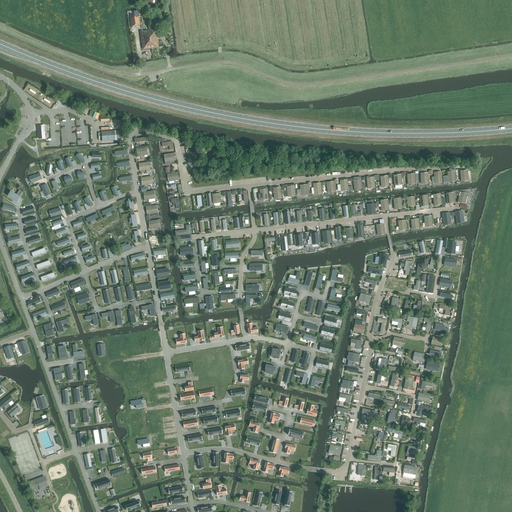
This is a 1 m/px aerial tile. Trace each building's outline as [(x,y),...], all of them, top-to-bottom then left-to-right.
[(132,18),(130,18),(131,27),(140,25),(138,11),(134,11),(134,17),(132,18)] [(151,30),(148,31),(151,48),(158,47),(156,30),(151,31),(151,30)] [(148,31),(141,32),(143,49),(151,48),(148,31)] [(120,119),(111,120),(111,130),(114,129),(114,126),(120,125),(120,119)] [(120,130),(101,132),(102,141),(121,139),(120,130)] [(162,143),(162,147),(169,146),(170,150),(174,150),(172,142),(162,143)] [(137,157),(147,156),(146,148),(136,150),(137,157)] [(164,155),(165,163),(176,161),(174,154),(164,155)] [(140,172),(150,170),(149,162),(139,164),(140,172)] [(455,182),(456,181),(455,171),(447,172),(448,182),(452,182),(453,182),(454,182),(455,182)] [(468,171),(460,171),(461,181),(462,181),(463,181),(464,181),(468,181),(468,171)] [(435,183),(439,183),(440,183),(441,183),(441,182),(442,182),(441,172),(434,173),(435,183)] [(39,173),(29,177),(30,180),(30,181),(31,181),(32,183),(42,179),(39,173)] [(167,174),(168,182),(179,180),(178,173),(167,174)] [(415,174),(411,174),(407,174),(408,185),(412,184),(413,185),(414,184),(415,184),(415,174)] [(398,185),(399,185),(400,185),(401,185),(402,185),(401,175),(394,175),(395,186),(395,185),(396,186),(397,186),(398,185)] [(381,187),(386,187),(387,187),(388,186),(389,186),(388,176),(380,177),(380,178),(381,187)] [(142,186),(152,184),(151,177),(141,178),(142,186)] [(371,188),(372,188),(373,188),(374,188),(375,188),(374,178),(366,178),(368,188),(369,189),(370,188),(371,188)] [(340,179),(340,181),(340,185),(341,191),(342,191),(343,191),(344,191),(345,191),(346,191),(347,191),(348,190),(347,180),(347,179),(340,179)] [(361,181),(353,182),(354,191),(362,190),(361,181)] [(335,192),(334,182),(327,183),(328,193),(329,193),(330,193),(331,192),(332,192),(333,192),(334,192),(335,192)] [(314,188),(314,194),(315,194),(316,194),(317,194),(319,194),(320,194),(321,193),(322,193),(321,183),(313,184),(314,188)] [(46,184),(41,187),(45,197),(47,196),(49,196),(48,195),(51,194),(46,184)] [(301,196),(305,195),(306,195),(307,195),(308,195),(307,185),(300,185),(301,196)] [(290,197),(291,197),(292,197),(293,197),(294,197),(295,196),(294,186),(287,187),(288,197),(289,197),(290,197)] [(281,187),(277,188),(274,188),(273,188),(274,198),(275,198),(276,199),(277,198),(279,198),(280,198),(281,198),(282,198),(281,187)] [(268,199),(267,189),(260,190),(261,200),(265,199),(266,200),(267,200),(268,199)] [(11,192),(8,196),(17,201),(22,193),(19,191),(16,195),(11,192)] [(145,200),(155,198),(154,191),(144,192),(145,200)] [(465,204),(468,194),(467,194),(466,194),(465,193),(460,192),(458,202),(465,204)] [(450,193),(449,193),(448,193),(447,194),(446,194),(447,204),(455,203),(454,193),(453,193),(452,193),(451,193),(450,193)] [(221,203),(220,194),(212,195),(213,204),(221,203)] [(437,195),(433,195),(434,205),(441,204),(440,194),(439,194),(438,194),(437,195)] [(424,196),(420,196),(421,206),(428,206),(427,196),(426,195),(425,196),(424,196)] [(414,197),(413,197),(412,197),(411,197),(407,198),(408,207),(415,206),(414,197)] [(176,209),(180,208),(179,198),(171,199),(171,203),(175,202),(176,209)] [(394,199),(395,209),(402,209),(401,199),(400,199),(400,198),(399,198),(398,199),(394,199)] [(381,211),(389,210),(388,200),(380,201),(381,211)] [(368,215),(376,214),(374,204),(367,205),(368,215)] [(147,214),(157,212),(156,205),(146,207),(147,214)] [(361,216),(361,212),(357,212),(357,211),(355,211),(355,205),(351,206),(352,217),(361,216)] [(113,207),(102,212),(103,216),(106,214),(111,212),(114,211),(113,207)] [(60,208),(49,211),(50,214),(49,214),(50,215),(51,217),(62,214),(60,208)] [(462,211),(455,212),(457,222),(461,221),(464,221),(464,218),(463,218),(462,211)] [(450,213),(442,214),(443,224),(448,223),(451,223),(451,220),(450,220),(450,213)] [(97,214),(86,218),(88,222),(90,221),(95,219),(99,218),(97,214)] [(428,227),(429,227),(430,227),(431,227),(432,226),(432,216),(424,217),(425,227),(428,227)] [(411,224),(412,229),(419,228),(418,219),(411,220),(411,223),(411,224)] [(150,229),(160,227),(159,220),(149,221),(150,229)] [(398,222),(399,230),(400,231),(401,231),(402,230),(403,230),(404,230),(405,230),(406,230),(406,221),(398,221),(398,222)] [(384,234),(385,234),(384,224),(376,225),(378,235),(379,235),(380,235),(381,235),(382,235),(383,235),(384,235),(384,234)] [(176,236),(191,234),(190,225),(186,226),(187,230),(175,232),(176,236)] [(331,241),(330,231),(322,232),(323,240),(323,242),(324,242),(325,242),(326,242),(331,241)] [(318,232),(311,233),(312,244),(320,243),(318,232)] [(302,234),(295,235),(296,245),(303,244),(302,234)] [(266,247),(270,246),(269,241),(275,241),(275,236),(265,238),(266,247)] [(68,238),(57,242),(58,246),(70,242),(69,241),(70,241),(69,240),(68,238)] [(454,244),(448,243),(447,253),(455,254),(455,246),(456,246),(456,244),(454,243),(454,244)] [(122,247),(119,249),(120,253),(131,248),(130,244),(127,245),(122,247)] [(44,248),(32,253),(33,257),(45,253),(44,248)] [(24,249),(12,253),(12,255),(13,258),(16,257),(15,257),(26,254),(24,249)] [(144,253),(131,257),(132,259),(131,259),(132,261),(134,261),(135,260),(145,258),(144,253)] [(387,255),(380,254),(378,264),(386,265),(387,255)] [(218,255),(211,256),(213,266),(220,265),(218,255)] [(75,257),(63,261),(65,265),(76,261),(76,260),(76,259),(75,259),(75,257)] [(455,259),(445,258),(444,265),(452,266),(452,267),(454,267),(455,267),(455,265),(454,265),(455,259)] [(28,261),(16,265),(17,267),(16,268),(17,270),(20,269),(30,265),(28,261)] [(37,265),(38,269),(50,265),(49,261),(37,265)] [(164,269),(156,270),(157,278),(167,276),(167,274),(167,271),(167,270),(167,269),(166,268),(164,269)] [(333,270),(331,280),(342,282),(343,278),(338,277),(335,277),(337,271),(333,270)] [(289,278),(288,282),(298,284),(301,273),(297,272),(295,279),(289,278)] [(33,273),(21,278),(22,279),(21,280),(22,282),(25,281),(35,277),(33,273)] [(53,273),(41,277),(43,281),(55,277),(53,273)] [(429,275),(426,293),(433,294),(435,276),(429,275)] [(371,288),(374,289),(377,282),(366,278),(365,282),(372,284),(371,288)] [(82,279),(71,284),(73,289),(74,289),(79,287),(85,284),(82,279)] [(441,279),(439,286),(449,288),(450,283),(451,281),(450,281),(449,280),(448,280),(441,279)] [(168,281),(158,283),(159,290),(167,289),(168,289),(169,289),(170,288),(169,287),(169,286),(168,281)] [(286,288),(284,294),(288,295),(296,298),(298,291),(286,288)] [(58,289),(46,294),(48,298),(58,294),(60,293),(60,291),(59,291),(58,289)] [(332,289),(329,300),(341,302),(342,298),(341,298),(336,297),(334,297),(336,290),(332,289)] [(359,301),(369,304),(371,296),(361,293),(359,301)] [(88,294),(78,297),(80,301),(80,302),(80,304),(83,303),(90,301),(88,294)] [(257,295),(245,295),(246,305),(250,305),(250,299),(258,299),(257,295)] [(386,305),(385,310),(396,313),(399,299),(393,297),(391,306),(386,305)] [(39,298),(28,303),(29,305),(29,307),(30,307),(31,306),(41,302),(39,298)] [(419,314),(422,301),(418,300),(417,306),(414,305),(412,312),(419,314)] [(283,301),(281,307),(293,310),(294,304),(283,301)] [(64,303),(52,308),(53,312),(64,307),(64,308),(66,307),(66,306),(65,305),(64,303)] [(153,305),(141,307),(142,311),(150,309),(150,312),(150,313),(151,316),(155,316),(153,305)] [(439,309),(446,310),(445,315),(448,316),(450,307),(440,305),(439,309)] [(45,310),(33,315),(34,317),(33,318),(34,319),(35,320),(36,319),(37,319),(47,315),(45,310)] [(362,319),(366,320),(368,312),(358,310),(357,314),(363,315),(362,319)] [(113,312),(102,314),(102,318),(110,316),(110,319),(110,320),(111,323),(115,322),(113,313),(113,312)] [(280,317),(279,320),(282,321),(282,320),(289,322),(291,315),(282,313),(280,317)] [(97,315),(85,317),(86,321),(93,319),(94,322),(93,322),(94,323),(94,326),(98,325),(98,321),(97,315)] [(409,325),(416,327),(418,318),(408,316),(407,321),(409,322),(409,325)] [(326,317),(324,324),(333,326),(335,322),(336,319),(333,318),(333,319),(326,317)] [(397,328),(401,329),(403,319),(392,317),(391,321),(398,322),(397,328)] [(425,317),(424,322),(427,323),(426,330),(429,331),(432,319),(425,317)] [(380,333),(384,334),(387,320),(378,318),(377,322),(382,323),(380,333)] [(68,319),(57,323),(60,332),(64,331),(63,329),(63,328),(62,328),(62,325),(69,323),(68,319)] [(50,324),(44,326),(47,337),(50,336),(51,336),(51,335),(53,335),(50,324)] [(258,332),(257,327),(252,328),(252,324),(247,324),(248,334),(258,332)] [(354,332),(364,334),(365,326),(355,324),(354,332)] [(435,330),(448,333),(448,329),(445,328),(445,327),(444,327),(444,325),(436,324),(435,330)] [(277,328),(276,331),(280,332),(281,332),(287,334),(288,328),(277,325),(276,327),(277,328)] [(234,331),(231,331),(232,335),(235,335),(240,334),(238,326),(233,326),(234,331)] [(223,327),(217,328),(218,332),(214,333),(215,338),(224,337),(223,327)] [(323,327),(321,335),(328,336),(328,337),(331,337),(332,335),(331,335),(333,330),(323,327)] [(204,340),(203,331),(198,332),(198,336),(194,337),(195,342),(204,340)] [(180,339),(176,340),(177,345),(186,343),(185,334),(180,335),(180,339)] [(303,338),(303,339),(305,340),(306,340),(316,343),(317,338),(305,334),(304,337),(303,337),(303,338)] [(395,337),(393,345),(403,347),(404,339),(395,337)] [(432,344),(442,346),(443,339),(433,337),(432,344)] [(357,348),(360,349),(362,341),(352,339),(351,342),(358,344),(357,348)] [(25,341),(18,344),(21,351),(22,354),(25,353),(25,352),(28,351),(25,341)] [(321,344),(319,351),(327,352),(327,353),(329,353),(330,351),(331,346),(321,344)] [(76,345),(72,345),(74,357),(84,355),(84,351),(77,352),(76,345)] [(10,346),(4,348),(8,359),(11,359),(12,359),(12,358),(14,357),(10,346)] [(273,349),(271,356),(274,357),(274,358),(279,359),(279,356),(279,354),(280,354),(281,350),(276,349),(276,350),(273,349)] [(441,352),(430,350),(429,356),(440,359),(441,352)] [(358,362),(359,354),(349,352),(348,355),(347,356),(347,359),(347,360),(358,362)] [(413,360),(422,362),(424,355),(414,353),(413,360)] [(248,364),(247,359),(238,360),(239,370),(244,369),(244,365),(248,364)] [(388,360),(382,359),(380,366),(377,365),(377,369),(385,371),(388,360)] [(317,360),(316,367),(323,368),(323,369),(326,369),(326,366),(327,362),(317,360)] [(434,371),(436,372),(436,371),(437,369),(437,367),(437,366),(437,364),(428,362),(426,369),(433,371),(434,371)] [(121,363),(114,363),(115,367),(110,367),(111,371),(110,371),(110,372),(121,371),(121,366),(122,366),(121,363)] [(266,365),(265,369),(266,370),(265,373),(272,375),(273,371),(274,372),(275,367),(272,366),(270,366),(266,365)] [(60,368),(54,369),(56,380),(58,380),(59,380),(62,379),(60,368)] [(138,371),(131,372),(131,376),(127,376),(128,380),(127,381),(138,379),(137,375),(138,375),(138,371)] [(297,372),(296,376),(303,378),(301,384),(305,385),(308,375),(297,372)] [(240,383),(244,383),(244,380),(248,381),(249,375),(241,374),(240,379),(240,380),(240,383)] [(313,376),(310,386),(314,387),(316,381),(323,383),(324,379),(313,376)] [(411,390),(413,379),(406,377),(404,388),(411,390)] [(352,390),(353,382),(343,380),(342,384),(341,384),(341,387),(341,388),(352,390)] [(192,385),(192,382),(188,383),(189,386),(184,386),(185,392),(194,390),(193,385),(192,385)] [(425,386),(432,388),(432,384),(422,382),(420,389),(424,390),(425,386)] [(419,393),(417,401),(428,403),(430,395),(419,393)] [(339,398),(339,401),(345,402),(345,403),(349,403),(350,400),(350,396),(340,394),(339,398)] [(268,404),(269,399),(255,395),(254,401),(268,404)] [(10,396),(0,404),(3,408),(13,400),(12,399),(11,397),(10,396)] [(39,399),(36,399),(37,402),(40,410),(47,407),(44,397),(39,399)] [(279,401),(278,405),(281,406),(286,407),(288,399),(283,398),(282,402),(279,401)] [(136,405),(136,408),(143,407),(142,399),(131,401),(132,406),(136,405)] [(295,405),(294,409),(297,410),(302,411),(304,403),(299,402),(298,406),(295,405)] [(266,412),(267,407),(253,403),(252,409),(266,412)] [(16,405),(8,412),(12,417),(20,410),(16,405)] [(316,417),(317,411),(313,410),(314,406),(309,405),(307,414),(316,417)] [(431,409),(418,406),(416,415),(420,416),(422,411),(428,413),(429,413),(430,414),(431,413),(431,412),(431,411),(431,409)] [(169,409),(162,410),(162,413),(158,414),(159,418),(158,418),(169,417),(168,413),(169,413),(169,409)] [(362,415),(376,418),(377,412),(363,409),(362,415)] [(387,422),(393,424),(396,411),(393,410),(392,414),(390,413),(387,422)] [(144,413),(133,415),(134,419),(138,418),(139,422),(146,420),(145,417),(144,417),(144,413)] [(275,419),(279,420),(280,415),(271,413),(269,422),(274,424),(275,419)] [(408,429),(410,419),(403,417),(401,427),(408,429)] [(42,420),(35,423),(36,427),(48,423),(49,421),(48,419),(47,418),(42,420)] [(314,427),(315,422),(301,418),(300,423),(314,427)] [(424,427),(425,424),(426,420),(414,418),(413,422),(416,422),(416,424),(417,424),(416,426),(419,427),(420,426),(424,427)] [(344,430),(345,422),(335,420),(335,424),(341,425),(340,429),(344,430)] [(260,424),(250,421),(249,427),(253,428),(252,432),(257,433),(260,424)] [(171,422),(164,423),(164,426),(160,427),(161,431),(160,431),(171,430),(170,425),(171,425),(171,422)] [(234,425),(225,426),(226,436),(232,435),(231,431),(235,430),(234,425)] [(147,426),(140,427),(140,430),(136,431),(137,435),(136,435),(147,434),(146,429),(147,429),(147,426)] [(399,439),(401,439),(403,432),(388,428),(387,431),(398,435),(398,437),(398,438),(399,439)] [(289,435),(302,438),(303,433),(289,430),(288,435),(289,435)] [(338,442),(342,443),(343,435),(333,433),(332,437),(339,438),(338,442)] [(410,434),(408,438),(415,440),(415,442),(417,443),(418,441),(420,442),(422,438),(410,434)] [(167,440),(167,444),(174,442),(174,439),(173,439),(172,435),(161,437),(162,437),(163,441),(167,440)] [(246,442),(259,446),(261,441),(247,437),(246,442)] [(270,452),(276,453),(279,440),(274,438),(270,452)] [(148,439),(137,441),(138,441),(138,445),(143,444),(143,448),(150,447),(150,443),(148,443),(148,439)] [(286,443),(284,453),(289,454),(290,450),(294,451),(296,446),(286,443)] [(390,456),(394,457),(396,446),(388,445),(388,448),(387,450),(391,451),(390,456)] [(329,453),(339,456),(341,448),(330,446),(329,453)] [(417,448),(409,446),(407,453),(413,455),(412,457),(415,458),(417,448)] [(380,461),(381,450),(377,450),(376,456),(368,455),(367,459),(380,461)] [(151,453),(143,454),(143,459),(148,458),(148,461),(152,461),(152,458),(151,453)] [(234,454),(224,453),(223,463),(228,463),(229,459),(233,459),(234,454)] [(252,469),(258,470),(260,461),(251,459),(249,464),(254,465),(252,469)] [(274,465),(265,462),(262,472),(268,473),(269,469),(273,470),(274,465)] [(362,476),(365,476),(366,466),(358,465),(358,468),(362,469),(362,476)] [(404,465),(403,473),(416,475),(417,468),(413,467),(404,465)] [(278,476),(283,477),(284,473),(288,474),(290,469),(280,466),(278,476)] [(121,469),(112,473),(112,475),(113,476),(125,472),(124,470),(124,468),(123,468),(122,469),(121,469)] [(32,492),(48,486),(44,476),(28,482),(32,492)] [(110,480),(96,485),(98,490),(110,485),(111,485),(110,480)] [(211,488),(210,482),(210,483),(210,480),(206,480),(206,483),(202,484),(203,489),(211,488)] [(221,485),(215,486),(217,496),(227,494),(226,489),(221,490),(221,485)] [(273,504),(279,505),(282,491),(276,490),(273,504)] [(292,492),(287,491),(284,505),(289,506),(292,492)] [(239,501),(249,503),(251,493),(246,492),(245,496),(240,496),(239,501)] [(262,493),(257,492),(254,506),(259,507),(262,493)] [(139,501),(125,506),(127,511),(141,506),(139,501)]
